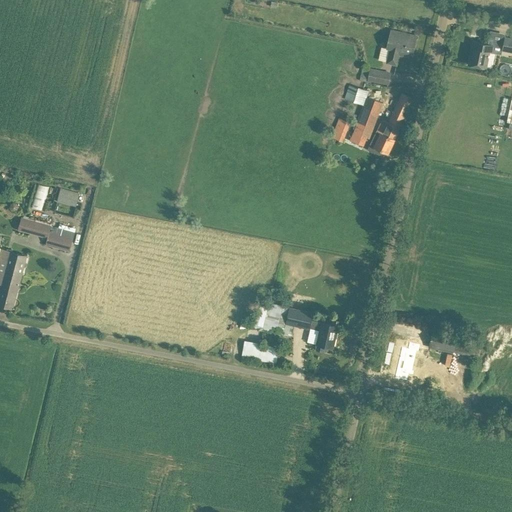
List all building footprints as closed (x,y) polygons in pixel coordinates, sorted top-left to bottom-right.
[(416,36),(407,33),(391,30),(386,51),(389,52),(387,62),(397,65),(399,54),(411,57),(416,36)] [(511,52),(511,37),(504,36),(501,51),(511,52)] [(494,45),(484,43),(474,41),(472,49),(474,49),(473,55),(470,55),(468,65),(487,68),(490,53),(492,53),(494,45)] [(390,73),(370,69),(362,68),(360,79),(368,80),(388,84),(390,73)] [(347,99),(355,102),(356,101),(357,102),(362,89),(349,84),(344,98),(347,99)] [(414,98),(405,94),(402,93),(383,134),(380,133),(374,147),(388,153),(414,98)] [(369,139),(382,103),(366,97),(353,133),(369,139)] [(343,141),(350,122),(339,118),(332,137),(343,141)] [(79,206),(82,192),(61,187),(58,201),(79,206)] [(75,231),(21,216),(18,230),(47,238),(45,244),(70,251),(75,231)] [(5,271),(22,275),(27,256),(0,249),(0,272),(5,273),(5,271)] [(0,283),(2,284),(0,290),(0,305),(13,309),(22,275),(5,271),(5,273),(0,272),(0,283)] [(269,302),(268,304),(257,301),(252,322),(263,325),(262,330),(270,331),(272,325),(285,328),(284,332),(287,332),(289,324),(309,329),(310,327),(320,330),(317,344),(318,344),(317,350),(324,352),(325,346),(333,348),(338,326),(337,326),(339,320),(330,318),(328,324),(311,320),(313,313),(269,302)] [(471,343),(455,339),(456,337),(433,331),(429,347),(452,352),(468,356),(469,354),(479,356),(481,347),(470,345),(471,343)] [(279,362),(281,345),(246,340),(243,358),(279,362)] [(397,360),(393,377),(406,380),(408,373),(412,374),(412,370),(410,370),(415,350),(417,351),(418,344),(412,343),(408,342),(407,348),(401,346),(397,360)]
